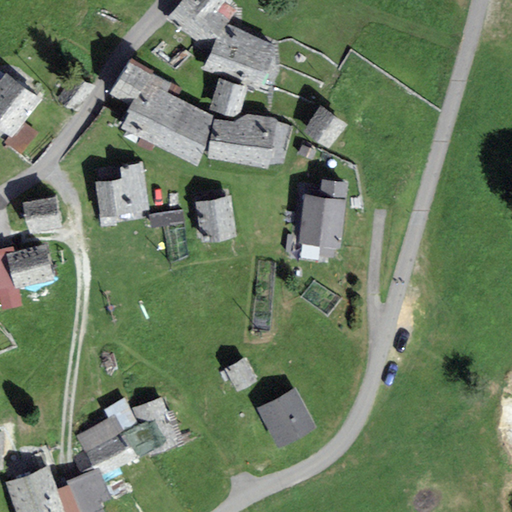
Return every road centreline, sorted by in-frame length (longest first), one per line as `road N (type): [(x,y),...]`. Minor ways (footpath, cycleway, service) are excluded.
road 1 (track): [(0,239),(48,236),(79,252),(81,332),(65,455)]
road 2 (unclassified): [(171,0),(51,157),(0,200)]
